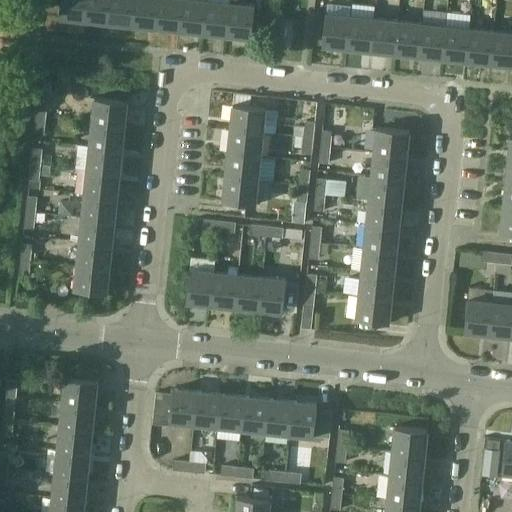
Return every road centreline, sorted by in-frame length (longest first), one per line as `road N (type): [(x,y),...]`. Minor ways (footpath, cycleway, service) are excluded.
road 1 (residential): [(422,375),(451,99),(170,68),(140,343)]
road 2 (unclassified): [(422,375),(140,343)]
road 3 (residential): [(140,343),(125,483)]
road 4 (unclassified): [(140,343),(0,328)]
road 5 (residential): [(456,511),(471,382)]
